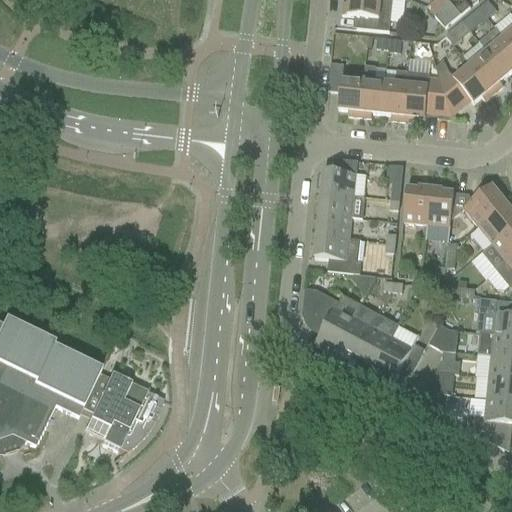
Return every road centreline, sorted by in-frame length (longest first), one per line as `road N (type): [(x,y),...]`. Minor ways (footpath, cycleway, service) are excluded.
road 1 (residential): [(511,478),(296,364),(288,352),(300,170),(319,146)]
road 2 (tertiary): [(210,474),(241,424),(270,132)]
road 3 (tertiary): [(229,147),(199,419),(187,452)]
road 4 (tertiary): [(234,109),(92,87),(0,57)]
road 5 (tertiary): [(0,93),(123,132),(229,147)]
road 6 (residential): [(319,146),(466,160),(511,131)]
road 7 (residential): [(317,0),(306,105),(319,146)]
road 8 (tertiary): [(270,132),(283,0)]
